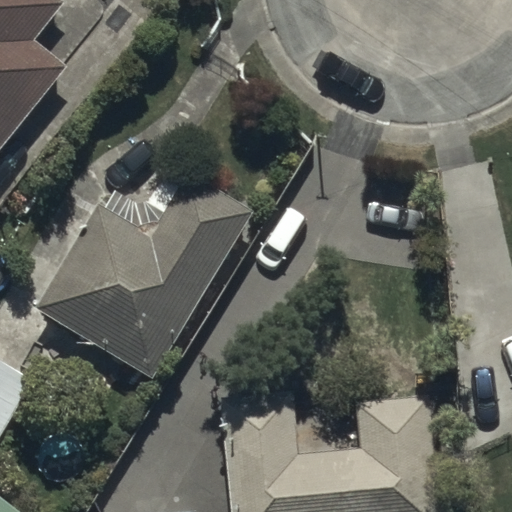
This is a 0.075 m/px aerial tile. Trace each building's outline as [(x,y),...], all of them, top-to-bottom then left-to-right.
[(0,0),(0,148),(67,64),(34,40),(63,0),(0,0)] [(92,206),(32,306),(153,378),(252,211),(190,174),(150,240),(92,206)] [(0,436),(33,380),(0,360),(0,436)] [(296,390),(221,395),(228,511),(442,511),(434,394),(312,403),(316,450),(300,451),(296,390)] [(18,511),(0,498),(0,511),(18,511)]
